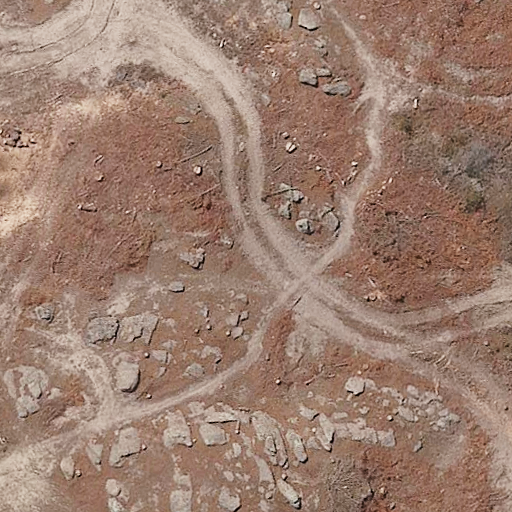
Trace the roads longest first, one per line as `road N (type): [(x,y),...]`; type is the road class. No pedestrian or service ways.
road 1 (track): [(87,33),(148,36),(201,61),(229,112),(245,192),(271,261),(325,303),(394,340),(511,312)]
road 2 (track): [(0,42),(87,33),(117,0)]
